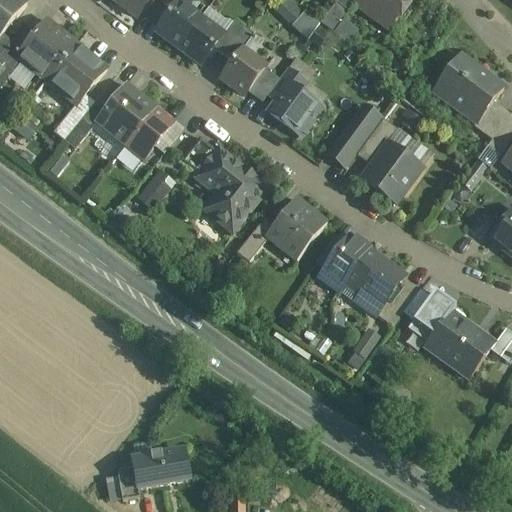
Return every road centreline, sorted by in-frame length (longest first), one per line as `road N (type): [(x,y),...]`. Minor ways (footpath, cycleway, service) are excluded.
road 1 (secondary): [(0,193),(263,387),(457,511)]
road 2 (residential): [(511,297),(418,256),(72,0)]
